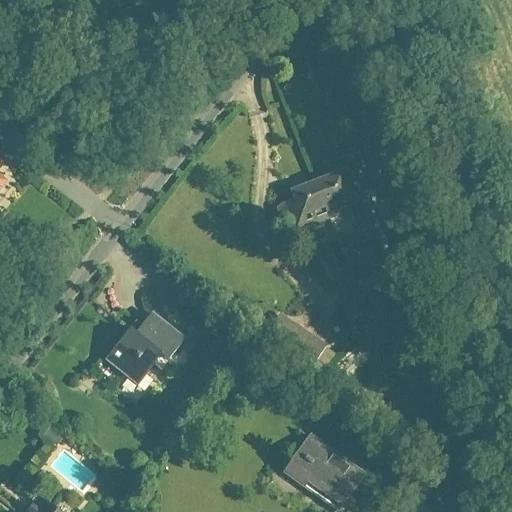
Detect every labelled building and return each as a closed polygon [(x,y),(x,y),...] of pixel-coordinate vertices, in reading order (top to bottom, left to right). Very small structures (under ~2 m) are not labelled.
[(362,206),(352,179),(342,182),(339,174),(316,183),(329,218),(362,206)] [(329,218),(316,183),(290,193),(293,201),(285,204),(281,206),(276,211),(281,223),(286,236),(329,218)] [(366,311),(381,305),(375,290),(360,296),(366,311)] [(366,311),(360,296),(345,302),(350,317),(366,311)] [(167,363),(184,341),(151,315),(134,336),(129,332),(106,362),(136,386),(159,357),(167,363)] [(327,347),(310,336),(281,315),(267,336),(312,368),(327,347)] [(222,316),(209,334),(230,352),(244,334),(222,316)] [(369,371),(379,372),(382,351),(373,349),(369,371)] [(51,424),(44,432),(54,441),(61,432),(51,424)] [(363,476),(311,439),(286,474),(337,511),(363,476)] [(53,511),(38,499),(27,511),(53,511)]
